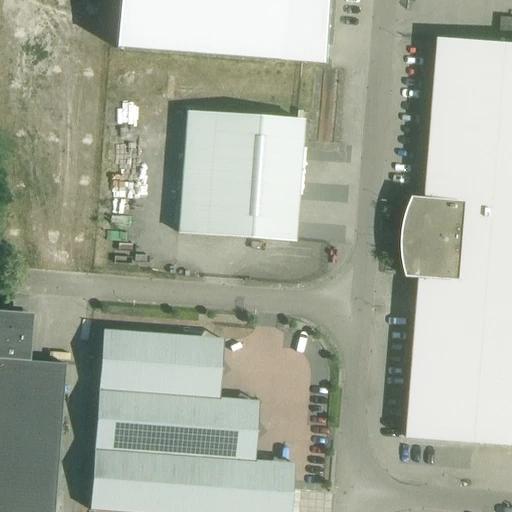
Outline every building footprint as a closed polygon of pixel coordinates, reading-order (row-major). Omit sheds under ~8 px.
[(333,0),(119,0),(115,50),(329,67),(333,0)] [(511,45),(439,40),(426,199),(413,198),(409,209),(405,220),(402,234),(402,247),(403,266),(406,278),(420,279),(407,440),(511,447),(511,45)] [(302,122),(186,114),(177,234),(294,243),(302,122)] [(0,511),(54,511),(65,366),(28,363),(32,316),(14,314),(0,313),(0,511)] [(203,339),(102,332),(89,511),(93,511),(227,511),(229,486),(272,489),(274,464),(234,461),(238,401),(198,399),(203,339)]
